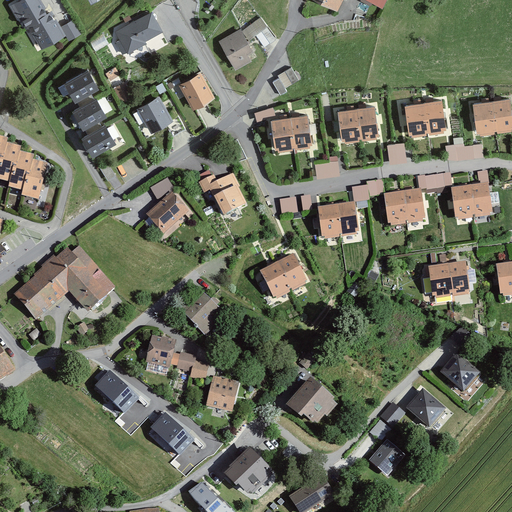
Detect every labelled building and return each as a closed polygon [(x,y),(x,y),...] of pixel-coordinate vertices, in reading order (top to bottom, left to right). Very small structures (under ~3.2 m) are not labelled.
[(27,24),(32,21),(48,12),(41,0),(19,0),(14,3),(27,24)] [(314,0),(337,12),(343,0),(314,0)] [(387,0),(363,0),(362,1),(381,11),(387,0)] [(48,12),(32,21),(37,29),(33,31),(42,45),(64,33),(50,10),(48,12)] [(152,12),(114,30),(126,54),(146,44),(145,40),(162,32),(152,12)] [(260,17),(242,32),(247,41),(256,34),(264,46),(275,38),(268,25),(260,17)] [(74,20),(62,26),(70,39),(81,32),(74,20)] [(241,29),(220,40),(236,69),(251,61),(248,56),(254,53),(247,41),(242,32),(241,29)] [(120,73),(116,66),(108,71),(112,78),(120,73)] [(280,77),(285,87),(299,79),(292,66),(278,74),(280,77)] [(87,70),(64,83),(73,101),(97,87),(87,70)] [(201,74),(179,86),(193,111),(215,99),(201,74)] [(285,87),(280,77),(272,81),(280,95),(287,91),(285,87)] [(163,82),(156,85),(160,93),(167,90),(163,82)] [(125,83),(114,89),(122,103),(133,97),(125,83)] [(160,97),(139,109),(152,134),(174,122),(160,97)] [(96,99),(72,113),(82,130),(105,117),(96,99)] [(445,102),(426,105),(431,135),(450,132),(445,102)] [(511,102),(495,105),(500,134),(511,132),(511,102)] [(426,105),(408,108),(413,137),(431,135),(426,105)] [(495,105),(476,108),(481,137),(500,134),(495,105)] [(273,106),(255,111),(257,120),(275,114),(273,106)] [(376,108),(358,111),(362,140),(381,138),(376,108)] [(358,111),(339,114),(344,143),(362,140),(358,111)] [(308,113),(289,116),(294,146),(312,143),(308,113)] [(289,116),(271,119),(275,149),(294,146),(289,116)] [(105,127),(82,140),(91,157),(115,144),(105,127)] [(247,157),(238,139),(231,143),(240,161),(247,157)] [(0,172),(2,166),(5,167),(9,148),(11,143),(0,140),(0,172)] [(464,142),(445,145),(447,158),(457,159),(474,157),(472,144),(465,145),(464,142)] [(482,142),(472,144),(474,157),(484,156),(482,142)] [(405,144),(389,146),(392,167),(409,164),(405,144)] [(0,184),(11,187),(15,173),(19,174),(23,157),(24,152),(9,148),(5,167),(2,166),(0,172),(0,184)] [(10,192),(24,196),(28,181),(31,182),(35,165),(36,160),(23,157),(19,174),(15,173),(11,187),(10,192)] [(116,174),(108,161),(100,166),(108,179),(116,174)] [(338,162),(315,165),(317,180),(340,176),(338,162)] [(51,169),(35,165),(31,182),(28,181),(24,196),(23,201),(42,205),(51,169)] [(487,171),(478,172),(479,184),(489,182),(487,171)] [(215,175),(200,182),(205,193),(212,190),(224,216),(247,205),(239,188),(241,187),(234,173),(218,181),(215,175)] [(442,173),(425,176),(427,188),(428,191),(444,188),(442,174),(442,173)] [(450,173),(442,174),(444,188),(452,186),(450,173)] [(425,175),(418,176),(420,188),(427,188),(425,176),(425,175)] [(167,177),(151,187),(159,201),(175,191),(167,177)] [(382,180),(367,183),(367,186),(369,197),(384,194),(382,180)] [(490,184),(471,186),(474,216),(493,213),(490,184)] [(367,186),(352,188),(354,201),(369,199),(367,186)] [(471,186),(452,189),(456,218),(474,216),(471,186)] [(421,189),(402,191),(406,221),(425,219),(421,189)] [(402,191),(384,194),(387,223),(406,221),(402,191)] [(173,193),(147,216),(165,235),(190,212),(173,193)] [(310,196),(301,197),(304,211),(312,210),(310,196)] [(296,197),(279,200),(282,214),(298,211),(296,197)] [(354,203),(335,205),(339,235),(358,232),(354,203)] [(335,205),(317,207),(320,237),(339,235),(335,205)] [(67,249),(15,295),(36,320),(69,291),(88,313),(115,289),(79,247),(72,253),(67,249)] [(294,255),(261,270),(274,298),(307,282),(294,255)] [(466,262),(447,264),(451,294),(470,292),(466,262)] [(511,263),(496,265),(500,294),(511,292),(511,263)] [(447,264),(429,267),(433,296),(451,294),(447,264)] [(220,309),(204,293),(191,305),(188,302),(181,309),(205,335),(218,323),(212,317),(220,309)] [(84,324),(78,328),(82,336),(89,332),(84,324)] [(463,327),(452,338),(463,350),(474,339),(463,327)] [(29,335),(34,341),(41,335),(36,329),(29,335)] [(176,341),(152,335),(146,362),(170,368),(171,364),(178,366),(181,355),(173,353),(176,341)] [(0,378),(14,369),(0,347),(0,378)] [(197,357),(181,353),(181,355),(178,366),(177,369),(191,372),(193,366),(194,367),(196,361),(197,357)] [(309,353),(300,363),(307,369),(316,359),(309,353)] [(457,353),(441,370),(464,392),(480,374),(457,353)] [(210,365),(196,361),(194,367),(193,366),(191,372),(190,378),(206,382),(210,365)] [(91,362),(82,366),(84,373),(94,369),(91,362)] [(138,398),(110,372),(97,386),(125,412),(138,398)] [(241,384),(213,377),(206,405),(233,413),(241,384)] [(334,403),(308,382),(286,409),(302,423),(308,416),(317,423),(334,403)] [(421,390),(406,409),(432,428),(446,409),(421,390)] [(405,414),(393,403),(381,418),(393,428),(405,414)] [(193,440),(165,414),(153,427),(180,453),(193,440)] [(391,430),(380,422),(370,434),(380,443),(391,430)] [(272,433),(256,448),(267,461),(284,445),(272,433)] [(404,456),(387,442),(371,462),(388,475),(404,456)] [(273,471),(250,448),(224,474),(237,487),(238,485),(248,495),(250,492),(253,495),(273,475),(271,473),(273,471)] [(323,476),(290,497),(299,511),(308,511),(335,495),(323,476)] [(232,511),(218,500),(201,483),(189,492),(195,501),(206,511),(232,511)] [(33,511),(27,501),(19,505),(22,511),(33,511)]
